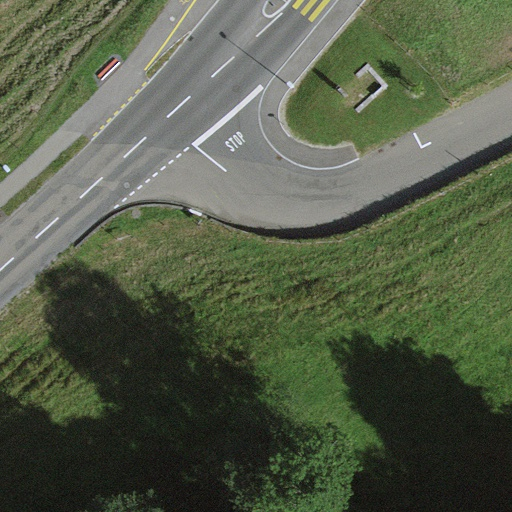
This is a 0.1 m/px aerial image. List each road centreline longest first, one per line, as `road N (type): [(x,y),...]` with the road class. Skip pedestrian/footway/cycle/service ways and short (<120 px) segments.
road 1 (residential): [(166,120),(230,173),(316,194),(511,109)]
road 2 (tertiary): [(166,120),(0,265)]
road 3 (tertiary): [(275,0),(166,120)]
